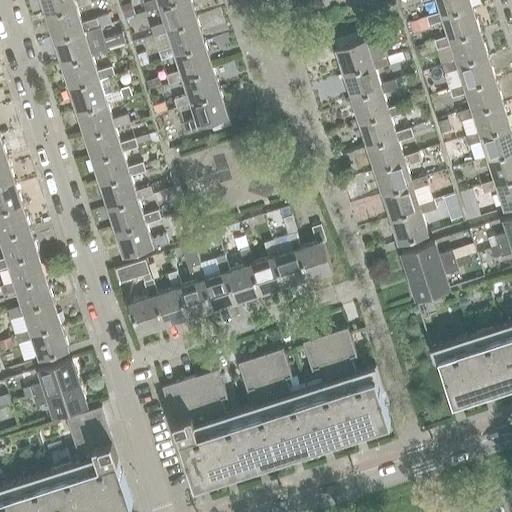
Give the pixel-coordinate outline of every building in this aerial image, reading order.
[(41,0),(46,13),(75,4),(76,6),(95,0),(41,0)] [(146,10),(160,5),(159,3),(167,0),(143,0),(146,10)] [(196,17),(190,0),(167,0),(159,3),(160,5),(165,21),(151,25),(153,34),(168,29),(167,27),(196,17)] [(420,0),(421,1),(423,0),(437,0),(441,11),(442,14),(471,5),(469,0),(420,0)] [(129,3),(122,5),(125,16),(132,14),(129,3)] [(83,27),(84,30),(99,26),(96,16),(80,21),(76,6),(75,4),(46,13),(54,37),(83,27)] [(479,29),(471,5),(442,14),(441,11),(426,16),(429,24),(444,19),(449,34),(450,38),(479,29)] [(161,57),(176,53),(175,50),(204,41),(196,17),(167,27),(168,29),(153,34),(158,49),(161,57)] [(409,22),(413,33),(429,27),(426,17),(409,22)] [(89,45),(84,30),(83,27),(54,37),(61,61),(91,51),(92,55),(107,50),(104,40),(89,45)] [(487,53),(479,29),(450,38),(449,34),(434,39),(437,48),(452,43),(457,59),(458,62),(487,53)] [(336,47),(344,72),(374,63),(372,58),(367,43),(382,38),(379,30),(364,35),(364,38),(336,47)] [(212,65),(204,41),(175,50),(176,53),(181,68),(166,73),(169,81),(183,77),(183,74),(212,65)] [(511,47),(500,50),(505,76),(511,74),(511,47)] [(402,51),(388,55),(390,63),(411,56),(408,48),(402,50),(402,51)] [(97,69),(92,55),(91,51),(61,61),(69,85),(98,75),(99,78),(114,73),(111,64),(97,69)] [(495,77),(487,53),(458,62),(457,59),(442,64),(445,72),(460,67),(465,82),(466,86),(495,77)] [(387,54),(372,58),(374,63),(344,72),(352,96),(381,87),(380,83),(375,68),(390,63),(388,55),(387,54)] [(219,88),(212,65),(183,74),(183,77),(188,92),(174,97),(177,105),(192,101),(191,98),(219,88)] [(104,93),(99,78),(98,75),(69,85),(77,109),(106,99),(107,102),(122,97),(119,88),(104,93)] [(158,77),(147,80),(149,87),(160,83),(158,77)] [(502,101),(495,77),(466,86),(465,82),(449,87),(452,96),(467,91),(472,106),(473,110),(502,101)] [(395,78),(380,83),(381,87),(352,96),(359,120),(389,110),(388,107),(383,92),(397,87),(395,78)] [(128,86),(120,89),(123,97),(131,94),(128,86)] [(182,120),(185,130),(201,125),(200,122),(228,114),(219,88),(191,98),(192,101),(196,116),(182,120)] [(77,109),(85,133),(114,123),(115,126),(130,121),(127,112),(112,117),(107,102),(106,99),(77,109)] [(164,101),(153,104),(156,112),(166,109),(164,101)] [(475,116),(480,131),(481,134),(510,125),(502,101),(473,110),(472,106),(457,111),(460,121),(475,116)] [(359,120),(367,144),(397,134),(396,131),(391,115),(405,111),(402,102),(388,107),(389,110),(359,120)] [(437,121),(441,133),(451,130),(447,118),(437,121)] [(122,147),(122,150),(137,145),(135,136),(120,141),(115,126),(114,123),(85,133),(92,157),(122,147)] [(511,150),(511,130),(510,125),(481,134),(480,131),(465,136),(468,144),(482,140),(487,155),(488,158),(511,150)] [(410,126),(396,131),(397,134),(367,144),(375,168),(405,158),(404,155),(399,140),(413,135),(410,126)] [(129,171),(130,174),(145,169),(142,160),(127,165),(122,150),(122,147),(92,157),(100,181),(129,171)] [(511,177),(511,150),(488,158),(487,155),(473,159),(476,168),(491,164),(496,179),(497,182),(511,177)] [(418,151),(404,155),(405,158),(375,168),(383,192),(412,182),(411,179),(406,164),(421,159),(418,151)] [(0,182),(14,178),(6,154),(0,156),(0,182)] [(137,195),(138,198),(153,193),(150,184),(135,189),(130,174),(129,171),(100,181),(108,205),(137,195)] [(420,206),(419,203),(414,188),(429,183),(426,174),(411,179),(412,182),(383,192),(390,216),(420,206)] [(504,207),(511,204),(511,177),(497,182),(496,179),(480,184),(483,192),(498,187),(504,207)] [(0,208),(22,202),(14,178),(0,182),(0,208)] [(459,205),(455,193),(443,197),(447,208),(459,205)] [(108,205),(116,228),(145,219),(146,222),(161,217),(158,208),(143,213),(138,198),(137,195),(108,205)] [(420,206),(390,216),(398,241),(428,231),(421,211),(436,207),(434,198),(419,203),(420,206)] [(0,235),(29,226),(22,202),(0,208),(0,235)] [(477,204),(465,208),(468,218),(480,214),(477,204)] [(274,255),(284,284),(308,276),(298,247),(300,246),(290,214),(282,217),(292,249),(277,254),(274,255)] [(494,235),(498,245),(511,240),(511,214),(504,217),(508,230),(494,235)] [(151,237),(146,222),(145,219),(116,228),(123,253),(152,244),(153,247),(169,242),(166,232),(151,237)] [(298,247),(308,276),(332,268),(330,262),(323,239),(326,238),(321,223),(311,226),(316,241),(300,246),(298,247)] [(37,250),(29,226),(0,235),(0,241),(1,241),(6,257),(7,259),(37,250)] [(239,249),(248,246),(243,234),(235,236),(239,249)] [(196,240),(194,241),(198,250),(207,247),(204,238),(196,240)] [(250,262),(260,292),(284,284),(274,255),(277,254),(272,238),(263,241),(268,256),(253,261),(250,262)] [(409,274),(455,259),(452,249),(438,253),(434,240),(401,250),(409,274)] [(511,240),(498,245),(501,255),(511,251),(511,240)] [(243,264),(229,269),(226,270),(236,299),(260,292),(250,262),(253,261),(248,246),(239,249),(243,264)] [(45,274),(37,250),(7,259),(6,257),(0,258),(0,268),(9,266),(14,280),(15,283),(45,274)] [(220,272),(205,277),(202,278),(211,307),(236,299),(226,270),(229,269),(224,254),(215,257),(220,272)] [(459,269),(455,259),(409,274),(417,297),(449,286),(445,273),(459,269)] [(196,280),(180,285),(178,286),(187,315),(211,307),(202,278),(205,277),(200,262),(191,265),(196,280)] [(171,288),(157,293),(154,294),(163,323),(187,315),(178,286),(180,285),(175,269),(166,273),(171,288)] [(53,297),(45,274),(15,283),(14,280),(0,284),(0,286),(3,294),(17,290),(22,306),(22,307),(53,297)] [(139,331),(163,323),(154,294),(157,293),(151,277),(142,280),(147,295),(129,301),(139,331)] [(60,321),(53,297),(22,307),(22,306),(8,310),(11,318),(24,313),(30,330),(30,331),(60,321)] [(468,304),(465,297),(458,299),(461,306),(468,304)] [(422,302),(422,301),(417,302),(443,384),(448,382),(453,400),(511,380),(511,319),(432,345),(419,303),(422,302)] [(69,347),(60,321),(30,331),(30,330),(15,335),(18,344),(33,339),(39,356),(69,347)] [(365,326),(364,326),(359,327),(360,329),(364,327),(375,362),(361,367),(348,325),(303,339),(316,382),(297,388),(283,346),(238,360),(252,402),(232,409),(218,367),(162,385),(179,437),(180,437),(195,483),(390,420),(385,403),(389,401),(365,326)] [(0,339),(0,344),(1,347),(12,344),(10,337),(0,339)] [(33,395),(79,380),(72,356),(39,367),(43,380),(30,385),(33,395)] [(87,403),(79,380),(33,395),(36,405),(50,401),(54,414),(87,403)] [(101,404),(66,416),(80,459),(0,484),(0,511),(106,511),(132,504),(117,457),(118,457),(101,404)]
